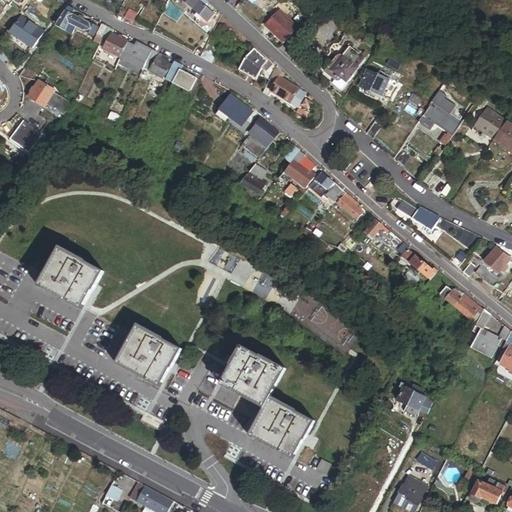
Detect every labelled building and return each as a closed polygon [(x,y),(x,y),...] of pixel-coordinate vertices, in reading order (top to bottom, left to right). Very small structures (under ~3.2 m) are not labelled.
[(20,2),(16,0),(10,0),(12,1),(23,9),(25,6),(20,2)] [(206,4),(209,1),(208,0),(182,0),(197,13),(195,16),(199,20),(201,17),(207,22),(215,13),(206,4)] [(395,24),(407,5),(404,4),(398,0),(388,0),(387,3),(400,11),(395,19),(388,15),(390,12),(383,7),(379,13),(395,24)] [(354,19),(331,2),(322,14),(344,32),(354,19)] [(97,28),(72,14),(68,11),(69,10),(72,12),(74,10),(67,6),(56,25),(72,34),(76,27),(93,36),(97,28)] [(132,23),(138,10),(130,6),(124,19),(132,23)] [(279,43),(294,27),(274,9),(260,25),(279,43)] [(33,48),(44,31),(19,15),(8,31),(33,48)] [(102,41),(108,28),(102,25),(94,41),(101,44),(102,41)] [(111,36),(113,30),(108,28),(102,41),(107,44),(111,36)] [(121,59),(128,44),(111,36),(107,44),(104,51),(117,57),(121,59)] [(216,48),(219,44),(210,40),(208,44),(216,48)] [(148,60),(152,50),(137,42),(135,47),(128,43),(128,44),(121,59),(135,65),(133,70),(142,74),(148,60)] [(211,64),(218,49),(216,48),(208,44),(207,44),(200,59),(211,64)] [(10,59),(0,46),(0,56),(3,61),(10,59)] [(268,60),(255,48),(247,57),(255,64),(259,61),(264,65),(268,61),(268,60)] [(357,70),(364,62),(348,49),(341,58),(339,58),(338,59),(336,61),(334,63),(333,63),(324,75),(334,83),(332,86),(341,92),(357,71),(357,70)] [(163,80),(171,65),(167,63),(168,61),(167,60),(165,58),(162,56),(161,59),(156,57),(157,54),(158,53),(152,50),(148,60),(149,60),(145,69),(149,71),(153,61),(155,62),(149,72),(163,80)] [(257,80),(262,69),(264,65),(259,61),(255,64),(247,57),(240,71),(257,80)] [(268,79),(274,67),(268,61),(264,65),(262,69),(264,70),(261,75),(268,79)] [(181,71),(183,67),(175,62),(173,67),(181,71)] [(295,91),(297,88),(279,77),(276,76),(281,69),(275,65),(274,67),(268,79),(273,81),(268,90),(264,87),(261,92),(268,96),(271,91),(295,106),(302,96),(295,91)] [(174,84),(181,71),(173,67),(172,66),(166,80),(174,84)] [(190,93),(197,79),(181,71),(174,84),(190,93)] [(382,97),(389,80),(387,79),(388,77),(385,76),(386,75),(378,72),(377,75),(366,71),(360,89),(382,97)] [(466,96),(471,89),(452,77),(448,84),(466,96)] [(30,93),(38,80),(36,78),(28,91),(30,93)] [(55,90),(38,80),(30,93),(28,97),(44,107),(55,90)] [(481,107),(488,96),(482,92),(468,114),(473,116),(480,106),(481,107)] [(449,115),(454,107),(443,100),(445,97),(439,93),(432,103),(449,115)] [(241,125),(251,110),(228,95),(215,116),(228,124),(232,119),(241,125)] [(67,108),(71,103),(66,100),(60,102),(60,103),(67,108)] [(449,115),(432,103),(429,107),(431,109),(459,127),(462,123),(449,115)] [(494,138),(507,119),(486,105),(473,124),(494,138)] [(459,127),(431,109),(420,125),(429,131),(434,124),(448,133),(446,136),(444,135),(439,143),(446,147),(459,127)] [(122,118),(112,112),(108,119),(118,124),(122,118)] [(511,149),(511,122),(507,119),(494,138),(511,149)] [(48,138),(57,125),(51,120),(41,133),(42,134),(48,138)] [(279,134),(261,120),(249,134),(267,149),(279,134)] [(31,148),(42,134),(41,133),(23,121),(10,139),(29,152),(31,148)] [(373,140),(382,127),(375,122),(367,134),(373,140)] [(37,153),(48,138),(42,134),(31,148),(37,153)] [(295,160),(300,153),(301,152),(295,148),(285,159),(291,164),(294,161),(295,160)] [(403,168),(411,155),(404,150),(396,162),(403,168)] [(298,163),(306,159),(300,153),(295,160),(298,163)] [(315,178),(294,161),(291,164),(285,171),(306,188),(315,178)] [(364,173),(353,163),(346,171),(357,180),(364,173)] [(263,181),(267,172),(256,165),(240,184),(246,187),(251,180),(264,187),(265,185),(269,187),(270,184),(263,181)] [(374,181),(364,173),(357,180),(366,189),(374,181)] [(334,183),(323,174),(317,181),(320,184),(328,190),(334,183)] [(264,187),(251,180),(246,187),(260,195),(264,187)] [(342,197),(345,193),(336,185),(326,196),(336,204),(342,197)] [(292,187),(286,196),(292,199),(297,190),(292,187)] [(364,215),(349,203),(352,200),(345,193),(342,197),(344,199),(338,206),(357,223),(364,215)] [(487,213),(495,202),(488,198),(481,209),(487,213)] [(433,234),(441,221),(436,218),(431,216),(420,210),(419,212),(398,200),(397,203),(402,205),(397,212),(412,221),(433,234)] [(373,240),(383,227),(375,221),(365,234),(373,240)] [(308,237),(312,230),(307,227),(304,234),(308,237)] [(316,236),(321,231),(316,227),(312,232),(316,236)] [(93,290),(104,270),(83,259),(84,257),(61,245),(39,286),(81,308),(92,289),(93,290)] [(348,250),(341,245),(338,249),(345,254),(348,250)] [(511,260),(496,249),(484,263),(499,275),(500,274),(506,266),(511,260)] [(409,264),(415,256),(408,250),(402,258),(409,264)] [(459,270),(468,258),(459,251),(450,263),(459,270)] [(433,270),(416,257),(410,264),(431,281),(438,272),(434,268),(433,270)] [(470,279),(478,268),(472,263),(464,273),(470,279)] [(503,276),(509,269),(506,266),(500,274),(503,276)] [(0,293),(10,282),(0,273),(0,293)] [(482,312),(462,296),(460,297),(452,290),(446,285),(438,294),(453,306),(452,307),(471,321),(476,314),(480,317),(482,312)] [(462,296),(453,289),(452,290),(460,297),(462,296)] [(483,330),(492,317),(484,310),(482,312),(480,317),(476,326),(480,329),(483,330)] [(331,319),(330,337),(341,337),(342,319),(331,319)] [(161,386),(172,367),(173,368),(183,350),(160,338),(161,337),(138,325),(124,351),(117,363),(161,386)] [(507,342),(511,332),(505,327),(500,339),(501,339),(507,342)] [(492,358),(501,339),(500,339),(483,330),(480,329),(470,347),(492,358)] [(511,371),(511,336),(507,346),(510,348),(501,365),(511,371)] [(304,440),(315,420),(270,397),(286,368),(261,354),(260,355),(241,345),(231,365),(232,365),(222,383),(265,406),(249,435),(293,458),(303,440),(304,440)] [(426,398),(420,395),(414,393),(416,390),(412,388),(413,385),(406,381),(397,400),(407,405),(417,409),(420,411),(426,398)] [(420,395),(423,388),(414,384),(413,385),(412,388),(416,390),(414,393),(420,395)] [(414,416),(417,409),(407,405),(404,411),(414,416)] [(472,483),(478,470),(471,466),(464,479),(472,483)] [(511,484),(511,481),(487,470),(485,474),(511,487),(511,484)] [(418,504),(428,486),(409,476),(399,491),(409,497),(408,500),(418,504)] [(499,497),(501,495),(494,491),(483,486),(484,483),(478,480),(471,495),(479,499),(480,498),(482,499),(495,506),(499,497)] [(156,511),(167,511),(173,501),(138,482),(130,498),(156,511)] [(502,499),(506,490),(496,486),(494,491),(501,495),(499,497),(502,499)] [(480,498),(479,499),(471,495),(469,495),(468,496),(470,501),(476,504),(479,503),(482,499),(480,498)] [(117,510),(120,504),(105,497),(102,502),(117,510)]
